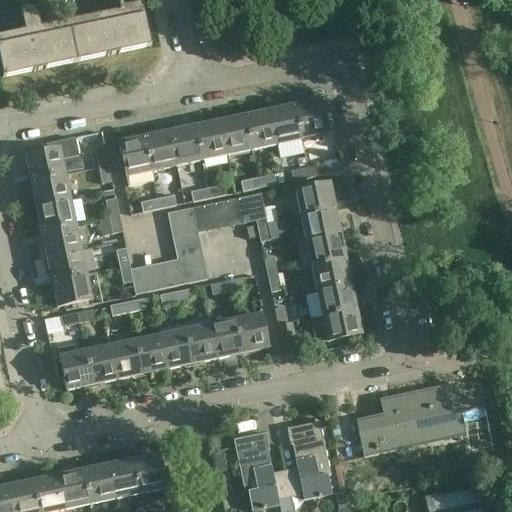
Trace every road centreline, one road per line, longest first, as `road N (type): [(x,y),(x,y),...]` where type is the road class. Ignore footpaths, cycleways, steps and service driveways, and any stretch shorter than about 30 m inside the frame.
road 1 (residential): [(181,409),(382,367),(404,344),(346,71),(320,60),(193,87)]
road 2 (residential): [(0,243),(40,440)]
road 3 (residential): [(193,87),(0,132)]
road 4 (residential): [(40,440),(181,409)]
